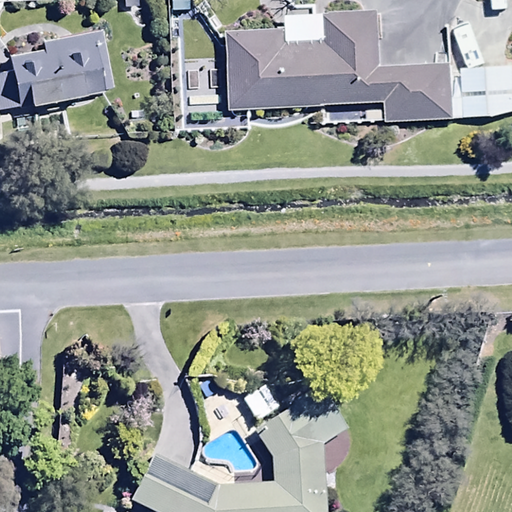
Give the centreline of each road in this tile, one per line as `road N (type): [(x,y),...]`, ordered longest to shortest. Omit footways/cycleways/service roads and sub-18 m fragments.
road 1 (residential): [(17,292),(511,267)]
road 2 (residential): [(17,292),(22,511)]
